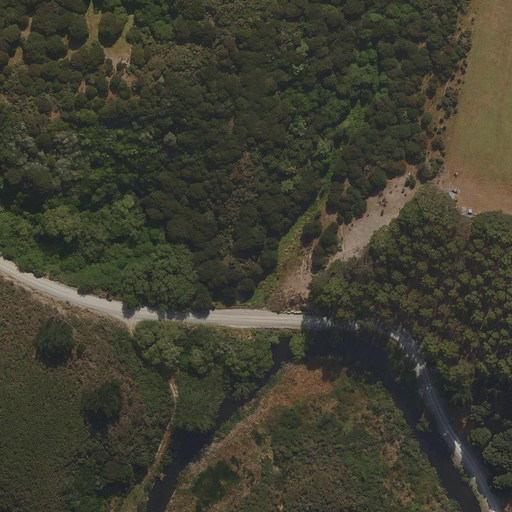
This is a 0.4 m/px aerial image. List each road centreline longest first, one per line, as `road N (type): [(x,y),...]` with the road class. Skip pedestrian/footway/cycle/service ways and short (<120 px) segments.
road 1 (unclassified): [(511,511),(497,468),(418,338),(391,320),(328,312),(166,318),(83,295),(0,256)]
road 2 (track): [(83,295),(133,332),(176,387),(170,425),(126,511)]
